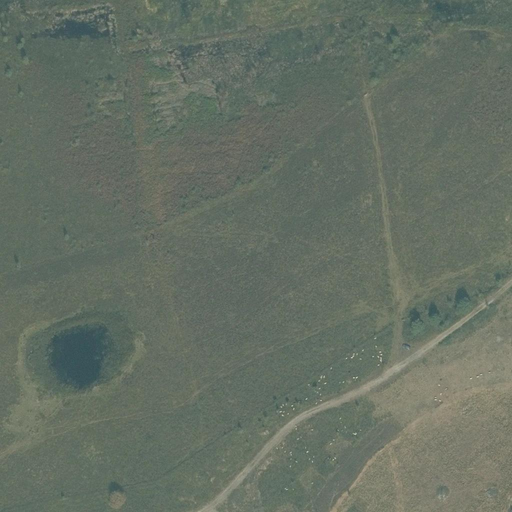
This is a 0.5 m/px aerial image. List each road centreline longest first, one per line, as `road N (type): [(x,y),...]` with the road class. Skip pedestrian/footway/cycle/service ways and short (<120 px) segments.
road 1 (track): [(511,279),(389,375),(293,422),(204,511)]
road 2 (track): [(389,375),(397,318),(365,96)]
road 3 (track): [(221,498),(148,229)]
